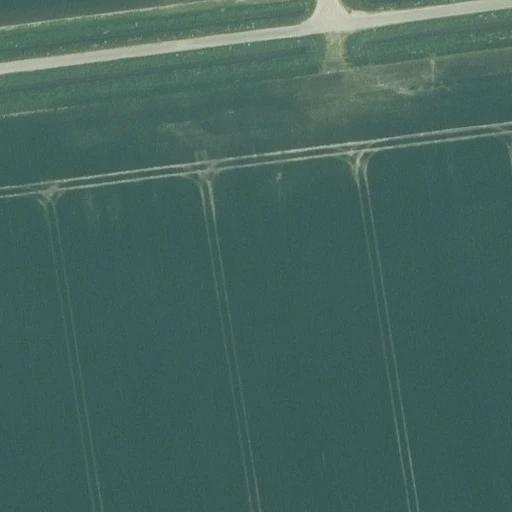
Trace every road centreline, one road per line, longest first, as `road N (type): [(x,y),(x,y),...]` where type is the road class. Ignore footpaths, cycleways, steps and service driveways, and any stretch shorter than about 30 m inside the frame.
road 1 (track): [(0,69),(331,25)]
road 2 (track): [(0,23),(183,0)]
road 3 (unclassified): [(331,25),(511,2)]
